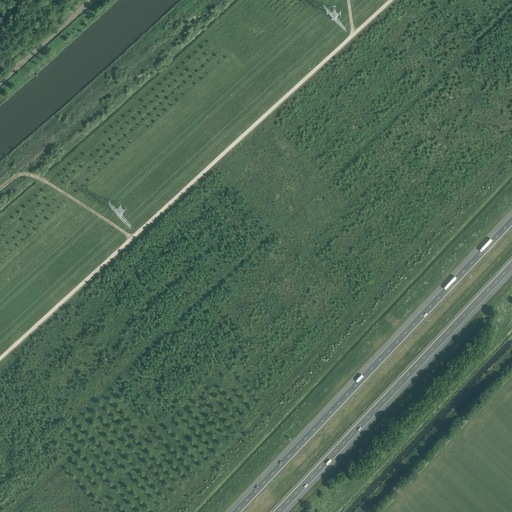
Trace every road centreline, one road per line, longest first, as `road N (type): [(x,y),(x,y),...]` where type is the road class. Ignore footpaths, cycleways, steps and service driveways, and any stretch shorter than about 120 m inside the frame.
road 1 (track): [(353,34),(0,359)]
road 2 (motorway): [(511,220),(235,511)]
road 3 (motorway): [(278,511),(511,264)]
road 4 (track): [(133,236),(34,176),(0,189)]
